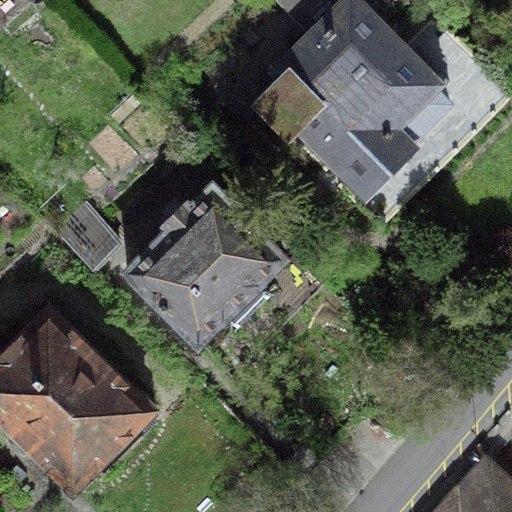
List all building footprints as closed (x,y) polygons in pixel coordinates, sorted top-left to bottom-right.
[(287,0),(317,31),(280,67),(284,70),(254,99),(299,146),(314,131),(366,183),(375,174),(377,177),(388,179),(399,167),(399,155),(395,152),(448,100),(350,1),(346,5),(341,0),(287,0)] [(283,253),(211,182),(189,203),(185,200),(165,221),(168,224),(125,268),(198,339),(223,312),(237,325),(268,293),(255,281),(283,253)] [(84,202),(55,230),(93,268),(121,240),(84,202)] [(154,405),(48,302),(0,350),(0,418),(72,489),(154,405)] [(364,409),(324,367),(275,415),(315,457),(364,409)] [(511,511),(511,484),(485,460),(439,511),(511,511)]
